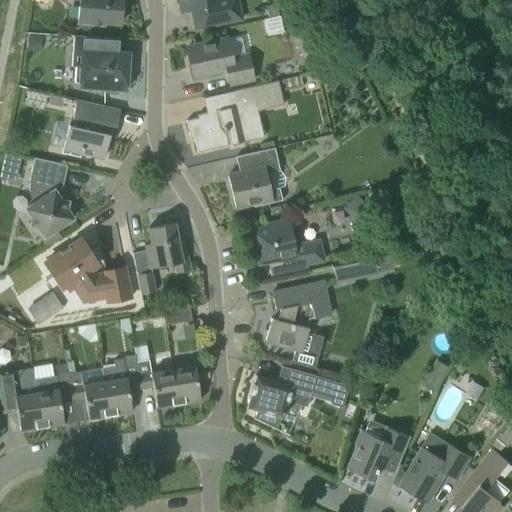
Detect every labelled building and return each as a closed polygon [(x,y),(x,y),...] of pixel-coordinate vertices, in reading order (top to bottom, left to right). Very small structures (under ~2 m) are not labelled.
[(121,4),(120,3),(120,0),(77,0),(77,24),(102,26),(103,24),(119,25),(119,17),(120,16),(121,14),(122,12),(122,10),(122,8),(122,6),(121,4)] [(175,0),(176,4),(178,4),(180,13),(189,12),(193,30),(198,29),(218,25),(240,20),(236,0),(175,0)] [(268,19),(277,17),(275,4),(265,7),(268,19)] [(307,27),(292,36),(307,64),(323,54),(307,27)] [(72,52),(71,67),(74,67),(80,67),(78,88),(103,90),(103,94),(117,95),(117,91),(125,91),(125,84),(130,84),(131,70),(126,70),(127,63),(127,54),(121,54),(117,53),(118,39),(98,38),(73,36),(72,52)] [(247,55),(231,59),(227,40),(185,49),(192,79),(225,71),(228,86),(253,80),(247,55)] [(196,153),(251,140),(247,123),(254,121),(252,112),(282,105),(277,81),(225,93),(228,108),(196,116),(197,118),(185,121),(189,139),(193,139),(196,153)] [(115,128),(119,110),(75,100),(69,125),(67,125),(61,154),(79,158),(80,154),(102,159),(110,126),(115,128)] [(252,205),(253,208),(281,201),(278,188),(269,190),(266,174),(279,171),(274,148),(235,157),(238,173),(226,176),(234,209),(252,205)] [(33,158),(28,182),(30,183),(29,188),(30,194),(32,200),(34,203),(24,209),(30,219),(29,226),(36,228),(43,238),(72,219),(65,209),(67,202),(59,200),(54,192),(60,188),(65,166),(33,158)] [(356,195),(341,208),(353,222),(367,209),(356,195)] [(257,265),(267,263),(270,277),(307,268),(306,265),(322,261),(318,241),(301,244),(301,247),(293,249),(287,220),(263,225),(264,228),(250,230),(253,244),(250,244),(252,252),(255,252),(257,265)] [(173,264),(175,274),(189,271),(182,236),(176,238),(173,223),(147,228),(150,244),(144,245),(145,251),(131,254),(140,295),(155,292),(150,269),(173,264)] [(130,298),(123,268),(103,272),(104,274),(96,275),(91,268),(96,265),(80,239),(44,263),(60,289),(65,286),(68,290),(72,288),(82,302),(105,298),(106,303),(130,298)] [(331,267),(335,283),(377,274),(374,258),(331,267)] [(322,282),(270,293),(274,310),(278,309),(276,320),(270,318),(263,342),(294,350),(290,362),(289,362),(289,363),(318,371),(318,370),(313,368),(321,338),(305,334),(307,328),(305,327),(307,319),(312,318),(313,319),(329,315),(322,282)] [(164,326),(191,321),(189,308),(162,313),(164,326)] [(113,366),(101,368),(103,382),(109,416),(131,412),(127,391),(139,389),(135,363),(123,365),(122,359),(112,361),(113,366)] [(436,360),(420,384),(432,391),(439,379),(441,381),(449,369),(436,360)] [(177,405),(171,371),(150,375),(148,361),(135,363),(139,389),(152,387),(155,408),(177,405)] [(186,368),(171,371),(177,405),(199,401),(196,380),(208,377),(206,365),(186,368)] [(249,394),(245,409),(256,412),(254,419),(253,418),(252,419),(274,430),(275,429),(279,419),(282,419),(286,402),(306,407),(309,397),(330,403),(329,404),(343,408),(349,386),(280,366),(276,382),(254,376),(252,384),(249,394)] [(67,374),(72,401),(84,399),(87,420),(109,416),(103,382),(101,368),(67,374)] [(41,428),(33,380),(31,369),(11,372),(10,370),(0,371),(0,394),(3,412),(15,410),(19,431),(41,428)] [(55,377),(33,380),(41,428),(63,424),(59,403),(72,401),(67,374),(55,377)] [(393,473),(408,437),(388,428),(382,440),(362,431),(356,445),(359,446),(348,470),(374,481),(378,472),(379,473),(381,469),(379,469),(380,467),(393,473)] [(457,479),(467,462),(470,458),(448,445),(439,459),(423,450),(401,486),(427,501),(445,472),(457,479)] [(467,502),(458,511),(498,511),(502,507),(499,504),(500,502),(486,491),(509,463),(492,450),(469,478),(457,493),(467,502)]
